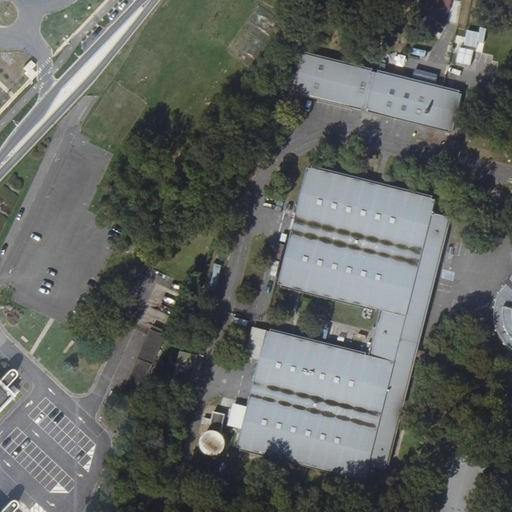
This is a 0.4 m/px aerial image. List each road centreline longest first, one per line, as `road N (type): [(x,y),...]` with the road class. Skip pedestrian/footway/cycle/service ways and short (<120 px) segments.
road 1 (unclassified): [(0,170),(112,53),(140,6)]
road 2 (unclassified): [(140,6),(47,96),(0,155)]
road 3 (unknown): [(419,59),(460,70),(470,85),(453,159)]
